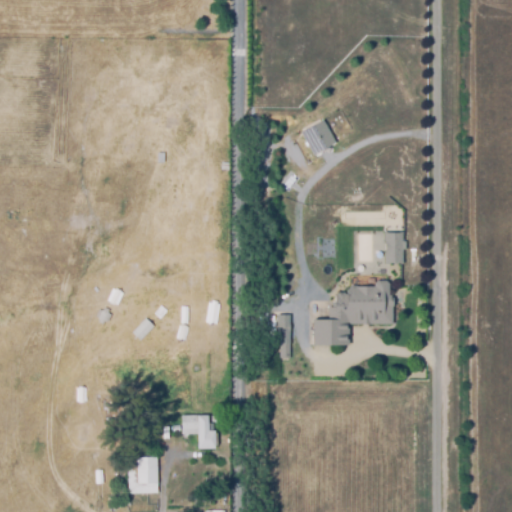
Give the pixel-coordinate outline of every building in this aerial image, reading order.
[(310,154),(334,144),(323,120),(300,130),(310,154)] [(399,232),(400,241),(402,241),(402,248),(400,248),(400,262),(381,262),(380,233),(399,232)] [(308,344),(307,318),(324,317),(323,306),(330,306),(330,293),(346,292),(345,286),(369,285),(369,280),(384,280),(385,294),(387,294),(388,322),(344,324),(344,343),(308,344)] [(288,316),(288,358),(277,359),(277,339),(275,339),(274,316),(288,316)] [(218,446),(201,446),(201,430),(200,431),(186,431),(186,414),(211,414),(211,423),(216,422),(216,430),(218,430),(218,446)] [(382,418),(399,418),(399,426),(382,426),(382,418)] [(154,458),(155,494),(126,494),(125,459),(154,458)] [(182,507),(172,502),(174,497),(184,501),(182,507)]
